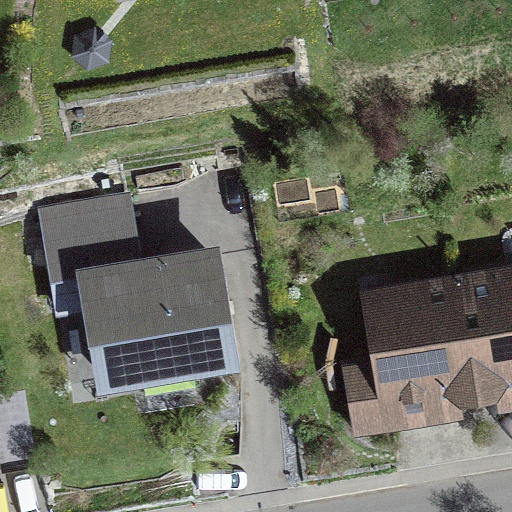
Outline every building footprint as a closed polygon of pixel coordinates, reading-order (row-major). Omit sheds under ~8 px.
[(87,265),(77,204),(41,210),(51,271),(87,265)] [(228,358),(210,254),(87,275),(104,378),(228,358)] [(511,272),(459,281),(475,380),(511,374),(511,272)] [(446,385),(475,380),(459,281),(369,296),(386,395),(446,385)] [(36,465),(24,390),(0,393),(0,467),(1,471),(36,465)]
